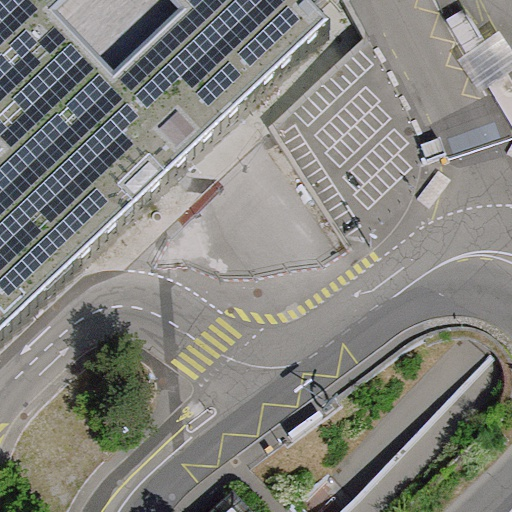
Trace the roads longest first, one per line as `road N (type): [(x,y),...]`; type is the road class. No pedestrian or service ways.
road 1 (unclassified): [(137,511),(250,404),(420,279),(471,255),(505,256)]
road 2 (tertiary): [(144,0),(79,127),(0,234)]
